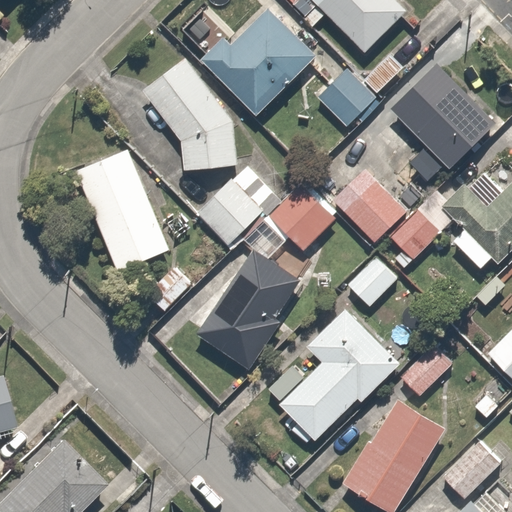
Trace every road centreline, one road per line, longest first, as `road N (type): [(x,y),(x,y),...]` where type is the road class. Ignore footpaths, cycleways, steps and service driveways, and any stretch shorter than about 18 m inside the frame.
road 1 (residential): [(0,243),(33,292),(246,511)]
road 2 (residential): [(113,0),(20,93),(0,131)]
